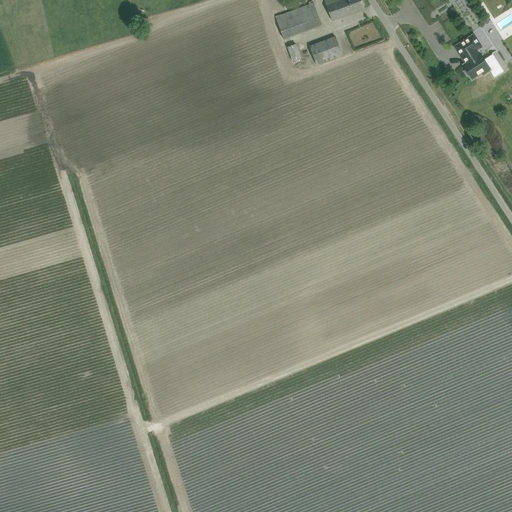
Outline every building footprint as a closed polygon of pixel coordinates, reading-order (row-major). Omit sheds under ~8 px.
[(324,0),(333,21),(365,9),(361,0),(324,0)] [(275,17),(283,39),(320,26),(312,3),(313,3),(313,1),(308,2),(309,4),(275,17)] [(449,16),(455,10),(449,4),(443,10),(449,16)] [(489,45),(497,42),(489,23),(481,26),(489,45)] [(474,33),(454,46),(462,59),(463,58),(464,58),(467,62),(466,63),(462,65),(465,69),(464,72),(466,76),(469,76),(472,79),(481,73),(482,75),(491,70),(497,77),(504,72),(492,55),(485,59),(480,51),(479,52),(478,50),(483,47),(474,33)] [(335,37),(326,40),(310,47),(317,65),(342,55),(335,37)] [(293,62),(302,59),(296,44),(287,47),(293,62)]
